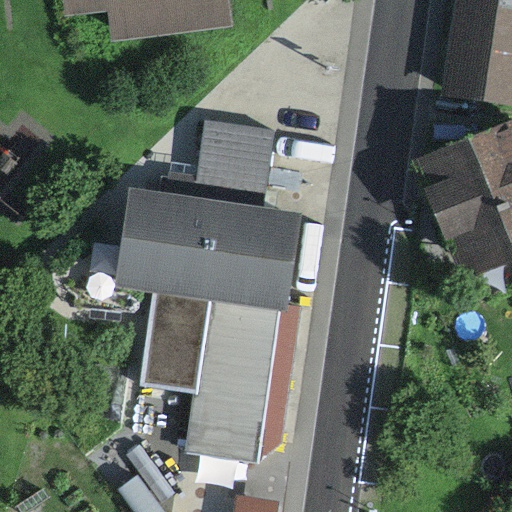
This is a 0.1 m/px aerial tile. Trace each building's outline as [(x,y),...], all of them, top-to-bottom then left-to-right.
[(72,0),(76,24),(108,20),(112,54),(238,38),(233,0),(72,0)] [(511,0),(457,0),(445,90),(511,99),(511,0)] [(200,192),(270,201),(278,135),(208,126),(200,192)] [(511,129),(432,160),(473,266),(511,250),(511,129)] [(302,213),(129,189),(115,287),(153,292),(139,385),(195,393),(187,452),(259,462),(280,310),(288,311),(302,213)] [(280,511),(281,507),(241,502),(240,511),(280,511)]
